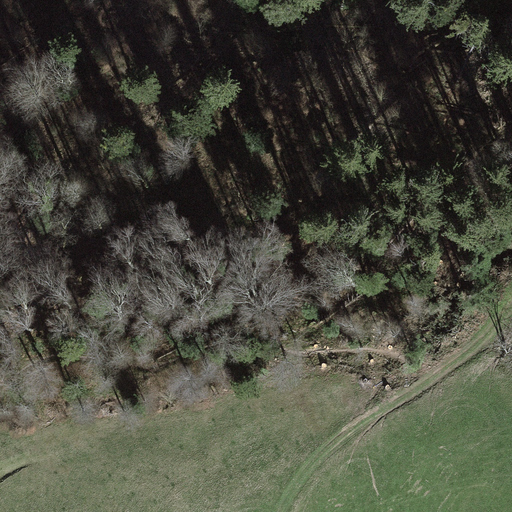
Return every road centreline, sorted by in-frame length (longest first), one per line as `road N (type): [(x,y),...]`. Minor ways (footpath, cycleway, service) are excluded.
road 1 (track): [(420,388),(330,443),(281,511)]
road 2 (track): [(420,388),(511,309)]
